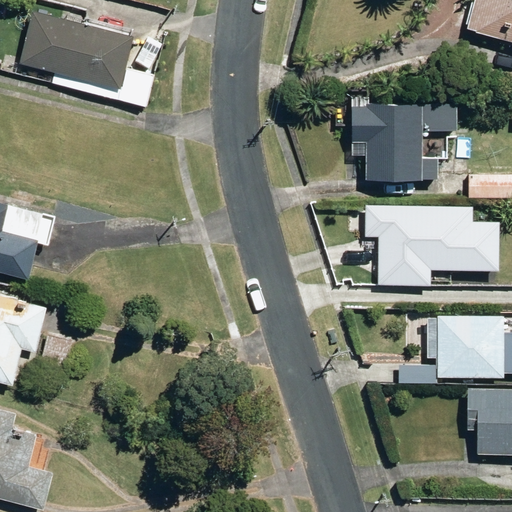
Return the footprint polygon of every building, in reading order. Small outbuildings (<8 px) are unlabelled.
[(511,0),(468,0),(461,25),(511,39),(511,0)] [(15,58),(113,83),(127,31),(28,6),(15,58)] [(361,138),(362,176),(434,175),(434,153),(418,154),(417,128),(453,128),(453,99),(424,99),(424,95),(417,94),(417,99),(365,100),(365,94),(348,94),(348,104),(346,104),(346,138),(361,138)] [(465,193),(511,193),(511,171),(466,171),(465,193)] [(0,268),(24,275),(33,235),(31,234),(37,209),(0,199),(0,268)] [(472,207),(364,205),(364,236),(378,237),(377,284),(431,285),(431,270),(498,271),(499,220),(472,220),(472,207)] [(0,380),(7,382),(17,344),(30,347),(41,302),(0,291),(0,380)] [(434,374),(500,374),(500,312),(434,312),(434,315),(425,315),(425,354),(434,354),(434,374)] [(34,377),(60,383),(70,338),(44,332),(34,377)] [(511,384),(463,383),(462,424),(474,425),(473,450),(511,450),(511,384)] [(0,496),(39,507),(49,468),(24,461),(32,430),(8,423),(11,409),(0,406),(0,496)]
